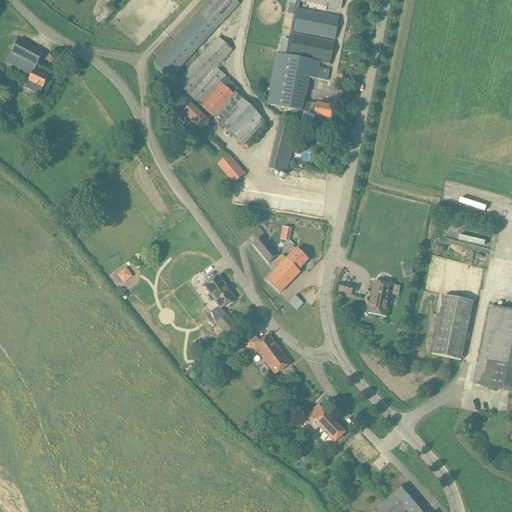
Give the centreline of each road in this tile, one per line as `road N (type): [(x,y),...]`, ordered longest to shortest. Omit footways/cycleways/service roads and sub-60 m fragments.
road 1 (tertiary): [(310,352),(267,315),(163,168),(113,79),(12,0)]
road 2 (tertiary): [(334,352),(324,292),(385,0)]
road 3 (unknown): [(344,194),(282,187),(252,166),(269,122),(241,70),(243,0)]
road 4 (unclassified): [(441,511),(336,399),(310,352)]
road 5 (tertiary): [(459,511),(432,461),(334,352)]
road 6 (unknown): [(457,386),(511,206)]
road 7 (unknown): [(193,0),(139,60),(88,56)]
